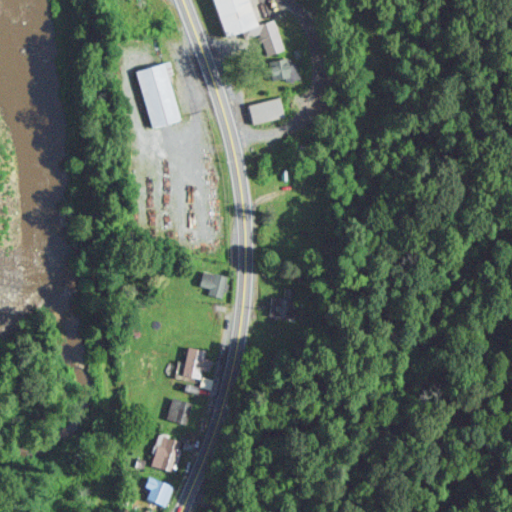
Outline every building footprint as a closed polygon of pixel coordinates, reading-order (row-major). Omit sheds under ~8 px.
[(213,0),(225,36),(262,24),(254,0),(213,0)] [(155,125),(185,117),(170,60),(140,68),(155,125)] [(288,113),(282,93),(249,101),(255,122),(288,113)] [(230,274),(206,267),(200,286),(224,294),(230,274)] [(287,294),(271,294),(271,314),(291,314),(291,287),(287,287),(287,294)] [(161,344),(172,344),(172,324),(183,324),(183,304),(161,304),(161,344)] [(214,356),(209,356),(209,345),(187,345),(187,376),(203,376),(203,368),(214,368),(214,356)] [(167,414),(186,422),(194,401),(175,394),(167,414)] [(184,436),(160,432),(154,463),(178,468),(184,436)] [(167,502),(175,483),(153,474),(146,493),(167,502)]
